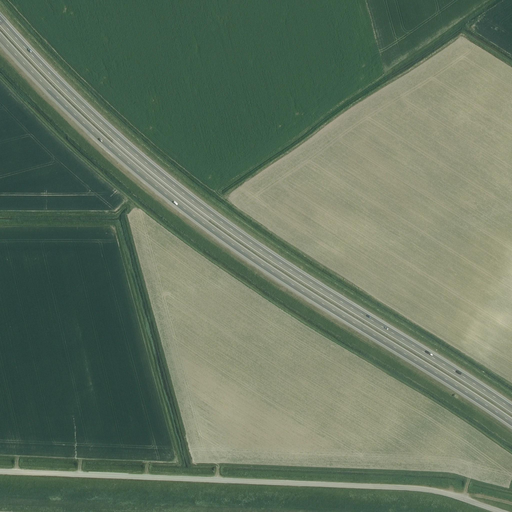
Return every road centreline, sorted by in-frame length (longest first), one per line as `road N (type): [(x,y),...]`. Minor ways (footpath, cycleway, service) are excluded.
road 1 (trunk): [(511,408),(213,214),(90,111),(0,17)]
road 2 (trunk): [(0,36),(82,122),(206,225),(511,424)]
road 3 (unclassified): [(502,511),(425,490),(0,472)]
